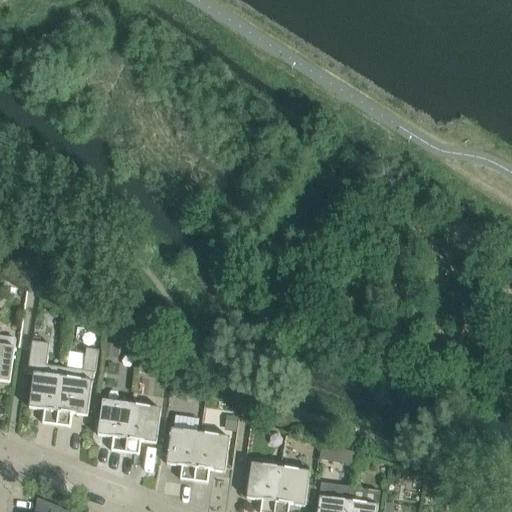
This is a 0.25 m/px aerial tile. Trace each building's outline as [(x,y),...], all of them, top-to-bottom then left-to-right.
[(0,338),(0,382),(10,384),(10,379),(15,348),(16,341),(0,338)] [(42,424),(56,426),(64,369),(46,367),(49,344),(32,342),(31,342),(27,375),(34,376),(29,409),(44,412),(42,424)] [(107,344),(106,357),(118,359),(120,346),(107,344)] [(82,371),(64,369),(56,426),(70,428),(72,415),(88,417),(93,374),(95,374),(98,351),(85,349),(82,371)] [(141,365),(139,378),(152,380),(154,367),(141,365)] [(190,394),(189,404),(202,406),(203,396),(190,394)] [(111,452),(125,454),(132,406),(102,402),(98,437),(113,439),(111,452)] [(132,406),(125,454),(139,456),(141,443),(156,445),(161,410),(132,406)] [(229,418),(228,430),(237,431),(238,419),(229,418)] [(180,480),(194,482),(201,434),(171,430),(166,465),(182,467),(180,480)] [(225,473),(226,470),(229,439),(201,434),(194,482),(208,484),(210,472),(225,473)] [(348,454),(345,468),(353,469),(357,457),(348,454)] [(357,457),(353,469),(363,473),(367,461),(357,457)] [(274,511),(280,469),(251,465),(250,474),(244,473),(241,491),(248,492),(246,500),(262,502),(260,511),(274,511)] [(305,506),(312,507),(315,487),(308,487),(309,473),(280,469),(274,511),(288,511),(290,506),(305,508),(305,506)] [(349,502),(347,511),(376,511),(379,492),(351,488),(349,502)] [(449,490),(446,498),(457,502),(460,493),(449,490)] [(347,511),(349,502),(319,498),(317,511),(347,511)] [(38,500),(35,511),(66,511),(62,510),(62,509),(38,500)]
